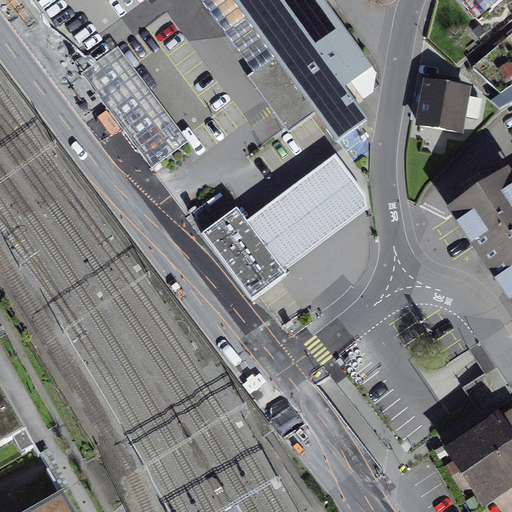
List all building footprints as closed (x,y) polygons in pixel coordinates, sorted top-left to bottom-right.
[(346,87),(373,68),(323,0),(144,0),(150,7),(160,0),(231,0),(274,58),(246,78),(289,134),(315,115),(336,144),(371,120),(346,87)] [(503,0),(504,0),(461,0),(478,19),(499,0),(503,0)] [(428,80),(424,79),(416,127),(463,136),(473,89),(456,86),(458,79),(429,73),(428,80)] [(335,159),(247,225),(285,275),(368,213),(366,199),(335,159)] [(508,171),(445,211),(511,310),(511,174),(511,175),(508,171)] [(237,212),(202,238),(252,305),(288,278),(285,275),(247,225),(237,212)] [(476,411),(510,391),(482,343),(448,363),(476,411)] [(0,446),(26,431),(0,386),(0,446)] [(511,411),(502,418),(499,413),(443,451),(483,510),(511,490),(511,411)] [(71,511),(62,495),(31,511),(71,511)]
